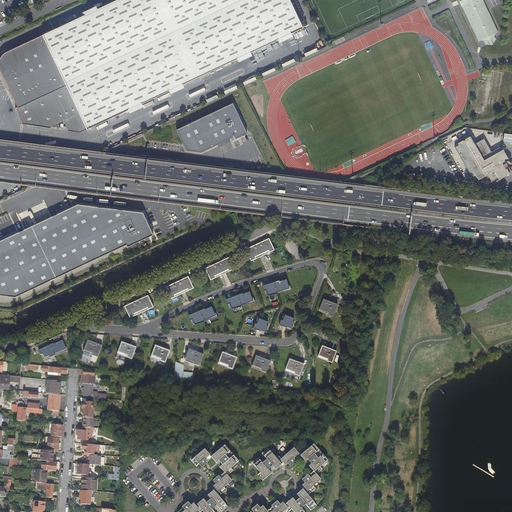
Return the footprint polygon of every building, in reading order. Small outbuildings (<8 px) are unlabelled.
[(44,37),(81,114),(88,129),(129,110),(129,109),(141,104),(142,104),(170,91),(170,90),(182,85),(239,58),(251,52),(252,53),(280,39),(280,38),(292,33),(304,28),(291,0),(119,0),(98,10),(98,11),(85,17),(85,16),(43,36),(44,37)] [(458,0),(459,1),(460,0),(462,3),(460,4),(462,8),(463,8),(468,18),(469,18),(471,21),(469,21),(479,42),(481,41),(483,40),(484,41),(494,36),(493,35),(495,34),(498,33),(488,12),(487,13),(485,10),(487,9),(482,0),(458,0)] [(81,114),(44,37),(33,42),(32,41),(5,54),(2,56),(0,60),(0,69),(18,107),(16,109),(24,125),(48,129),(64,121),(81,114)] [(231,105),(179,129),(188,149),(199,154),(233,138),(234,140),(245,135),(231,105)] [(81,114),(64,121),(69,131),(80,133),(88,129),(81,114)] [(503,178),(511,174),(509,170),(511,169),(511,168),(511,166),(511,165),(510,163),(508,164),(501,150),(493,154),(485,141),(477,145),(473,139),(456,149),(474,182),(487,175),(492,184),(503,178)] [(127,247),(153,234),(142,212),(77,203),(54,215),(48,218),(45,219),(41,221),(38,222),(36,223),(21,230),(0,240),(0,295),(16,298),(126,245),(127,247)] [(245,249),(250,260),(262,254),(273,249),(268,238),(245,249)] [(227,257),(204,268),(210,279),(222,273),(233,268),(227,257)] [(187,276),(164,287),(169,298),(192,287),(187,276)] [(278,279),(260,285),(261,289),(264,288),(266,295),(277,293),(276,291),(288,288),(285,278),(278,281),(278,279)] [(229,302),(231,307),(240,305),(239,303),(251,299),(248,292),(240,294),(240,292),(224,298),(226,303),(229,302)] [(147,295),(124,306),(129,318),(152,306),(147,295)] [(323,299),(318,310),(333,316),(337,304),(323,299)] [(216,315),(213,306),(202,309),(202,308),(186,313),(188,318),(191,317),(193,323),(216,315)] [(292,329),(295,322),(293,322),(295,318),(285,314),(283,320),(281,320),(279,325),(292,329)] [(266,333),(269,326),(269,322),(257,318),(256,324),(254,323),(252,329),(266,333)] [(67,348),(63,339),(53,344),(53,343),(38,349),(41,354),(43,354),(45,357),(49,355),(49,357),(55,355),(55,354),(67,348)] [(87,340),(83,352),(97,358),(101,346),(87,340)] [(121,342),(117,354),(131,359),(136,347),(121,342)] [(322,345),(318,357),(332,363),(337,351),(322,345)] [(155,346),(151,357),(165,363),(169,351),(155,346)] [(189,349),(184,360),(199,366),(203,355),(189,349)] [(222,352),(217,364),(232,370),(236,358),(222,352)] [(256,356),(251,367),(266,373),(270,361),(256,356)] [(289,359),(284,371),(299,377),(304,365),(289,359)] [(184,371),(184,363),(176,363),(175,379),(194,380),(194,372),(184,371)] [(42,372),(68,374),(68,368),(61,368),(49,367),(43,366),(42,372)] [(83,379),(83,384),(84,384),(94,385),(95,385),(96,376),(94,376),(95,371),(80,370),(80,375),(82,375),(82,379),(83,379)] [(1,375),(0,389),(10,390),(10,389),(9,388),(9,384),(7,384),(7,381),(11,381),(20,383),(21,377),(8,376),(2,375),(1,375)] [(84,396),(92,397),(91,398),(94,398),(107,399),(107,395),(98,395),(98,393),(93,392),(94,385),(84,384),(84,396)] [(48,385),(47,394),(50,394),(59,395),(60,386),(48,385)] [(50,394),(48,410),(53,411),(59,411),(61,395),(59,395),(50,394)] [(83,402),(83,409),(84,409),(83,417),(84,417),(93,418),(94,410),(93,410),(93,404),(96,405),(96,402),(101,403),(101,399),(93,398),(94,398),(91,398),(90,398),(90,402),(84,402),(83,402)] [(18,408),(18,412),(17,421),(25,421),(26,412),(43,414),(43,410),(37,409),(27,408),(23,408),(18,407),(18,408)] [(84,417),(83,427),(85,427),(93,428),(94,428),(95,418),(93,418),(84,417)] [(52,424),(52,433),(51,436),(63,438),(64,425),(52,424)] [(77,430),(77,435),(78,435),(78,440),(92,441),(92,431),(84,431),(77,430)] [(48,437),(47,448),(59,450),(60,438),(48,437)] [(85,449),(84,454),(91,455),(96,455),(97,445),(82,444),(82,449),(85,449)] [(261,455),(268,464),(264,467),(256,459),(251,463),(260,474),(257,476),(262,482),(270,475),(266,471),(271,467),(275,471),(283,464),(285,467),(289,463),(293,460),(294,462),(295,463),(301,459),(305,463),(309,460),(313,464),(309,468),(313,473),(307,478),(308,479),(309,480),(306,483),(302,487),(304,490),(296,496),(300,501),(295,505),(291,500),(283,507),(281,505),(278,508),(274,511),(273,509),(272,508),(266,511),(265,511),(262,508),(257,511),(256,511),(251,511),(252,511),(251,511),(289,511),(291,511),(292,511),(301,511),(298,508),(303,504),(309,511),(316,507),(307,497),(315,491),(312,488),(320,481),(316,476),(321,471),(319,469),(327,462),(313,446),(306,453),(303,450),(298,455),(293,450),(285,456),(283,454),(276,460),(267,450),(261,455)] [(215,491),(207,497),(211,501),(206,505),(203,501),(195,507),(193,505),(189,508),(185,511),(184,510),(183,508),(178,511),(200,511),(202,511),(211,511),(209,509),(214,505),(219,511),(222,511),(227,508),(218,498),(226,491),(224,489),(231,482),(227,477),(233,472),(230,469),(238,463),(225,447),(217,453),(215,451),(209,455),(205,450),(197,457),(194,455),(189,459),(196,468),(201,464),(204,461),(205,463),(205,464),(212,459),(216,464),(220,461),(224,465),(220,469),(224,474),(219,479),(219,480),(221,482),(218,484),(213,488),(215,491)] [(13,451),(12,455),(10,455),(10,451),(2,450),(2,454),(0,453),(0,458),(11,459),(14,459),(14,458),(14,451),(13,451)] [(91,455),(90,465),(100,465),(101,456),(96,455),(91,455)] [(47,462),(47,466),(43,465),(42,470),(47,470),(56,471),(57,463),(47,462)] [(78,465),(77,474),(88,475),(89,465),(84,465),(78,465)] [(109,474),(109,480),(119,481),(120,467),(116,467),(115,475),(109,474)] [(33,469),(32,482),(39,483),(45,483),(46,476),(47,476),(47,470),(42,470),(33,469)] [(83,483),(83,491),(91,491),(95,492),(96,486),(97,486),(97,479),(84,478),(83,483)] [(39,483),(38,488),(47,489),(46,497),(53,497),(54,484),(45,483),(39,483)] [(82,491),(81,504),(90,505),(91,491),(83,491),(82,491)] [(35,501),(33,511),(44,511),(45,502),(35,501)]
